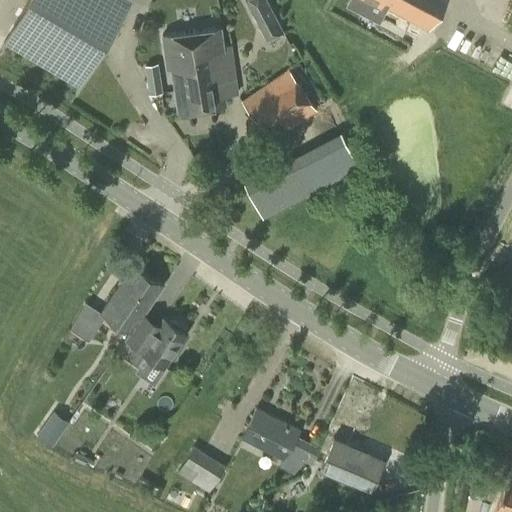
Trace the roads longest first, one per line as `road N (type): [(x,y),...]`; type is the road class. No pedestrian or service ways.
road 1 (secondary): [(0,115),(332,334),(448,392)]
road 2 (unclassified): [(448,392),(442,358),(483,240),(511,187)]
road 3 (unclassified): [(432,511),(448,392)]
